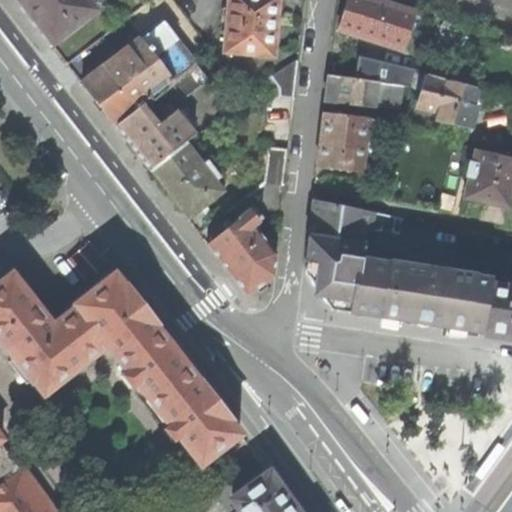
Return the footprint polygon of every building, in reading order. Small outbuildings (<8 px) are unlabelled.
[(52,44),(95,9),(87,0),(16,0),(20,4),(37,25),(52,44)] [(228,0),(224,51),(272,55),(272,52),(273,52),(275,30),(276,17),(275,17),(277,0),(228,0)] [(414,14),(368,0),(346,0),(344,7),(338,30),(403,50),(414,14)] [(98,104),(115,126),(140,107),(170,84),(196,63),(164,22),(82,83),(98,104)] [(441,31),(428,75),(449,81),(462,37),(441,31)] [(415,71),(365,60),(362,79),(404,85),(412,86),(415,71)] [(297,61),(271,76),(279,87),(279,96),(293,98),(297,61)] [(209,78),(196,63),(170,84),(182,99),(209,78)] [(428,75),(423,74),(419,90),(423,91),(419,108),(440,112),(438,120),(471,127),(477,106),(473,104),(477,88),(449,81),(428,75)] [(401,109),(404,85),(362,79),(328,75),(326,86),(325,101),(401,109)] [(498,107),(510,110),(511,102),(511,97),(501,95),(498,107)] [(130,146),(150,171),(186,142),(194,136),(175,113),(157,127),(146,112),(145,114),(140,107),(115,126),(130,146)] [(378,157),(383,119),(323,113),(320,143),(317,167),(363,173),(365,155),(378,157)] [(188,220),(225,192),(186,142),(150,171),(173,201),(188,220)] [(287,149),(268,147),(263,182),(283,185),(287,149)] [(509,208),(511,194),(511,158),(476,150),(473,163),(470,162),(467,175),(470,176),(464,197),(485,202),(509,208)] [(244,197),(211,223),(217,230),(228,222),(231,226),(253,208),(244,197)] [(368,212),(313,200),(311,216),(305,265),(331,300),(339,311),(406,322),(481,333),(490,286),(491,278),(476,276),(476,275),(388,261),(387,262),(360,258),(368,212)] [(247,295),(272,276),(275,253),(253,226),(261,219),(253,208),(231,226),(207,244),(227,269),(247,295)] [(200,465),(239,434),(217,407),(142,311),(113,274),(85,296),(74,305),(75,306),(51,325),(20,284),(11,274),(0,282),(0,342),(31,381),(32,380),(43,394),(106,345),(126,372),(121,376),(130,387),(135,383),(147,398),(146,398),(165,422),(166,422),(168,425),(163,429),(172,441),(177,437),(200,465)] [(511,338),(511,289),(490,286),(481,333),(511,338)] [(356,404),(350,409),(362,424),(369,419),(360,409),(356,404)] [(71,511),(69,509),(64,511),(54,511),(39,490),(23,468),(19,470),(0,443),(0,441),(3,440),(0,436),(0,511),(71,511)] [(473,474),(480,479),(504,448),(497,443),(475,471),(473,474)] [(296,511),(279,489),(267,472),(231,499),(240,511),(296,511)] [(355,511),(342,493),(333,499),(338,506),(342,511),(355,511)]
